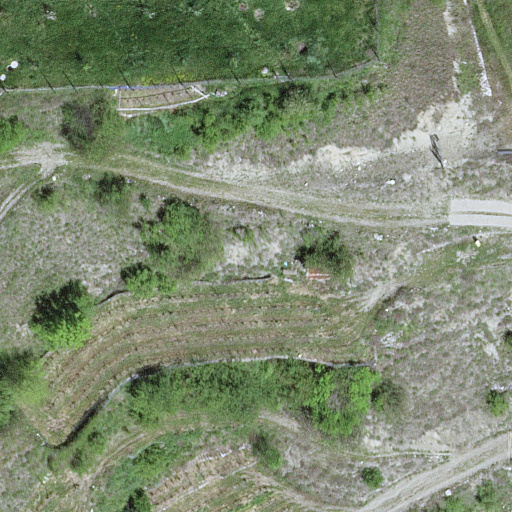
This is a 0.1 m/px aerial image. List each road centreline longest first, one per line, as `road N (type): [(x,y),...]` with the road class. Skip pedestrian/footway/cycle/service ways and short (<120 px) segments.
road 1 (track): [(0,162),(38,152),(384,214),(469,210),(511,218)]
road 2 (track): [(511,440),(370,511)]
